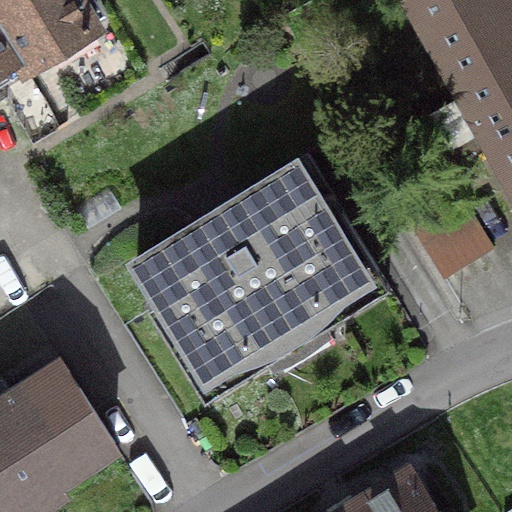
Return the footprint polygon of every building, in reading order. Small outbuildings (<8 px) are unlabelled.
[(96,26),(80,0),(0,0),(0,15),(30,64),(96,26)] [(410,0),(471,110),(511,86),(511,19),(501,0),(410,0)] [(25,67),(30,64),(0,15),(0,66),(18,55),(25,67)] [(511,86),(471,110),(511,184),(511,86)] [(296,161),(137,258),(162,297),(149,305),(205,397),(388,284),(332,192),(319,200),(296,161)] [(443,277),(494,246),(462,196),(412,227),(443,277)] [(0,396),(0,511),(23,511),(120,451),(60,358),(0,396)] [(485,511),(448,454),(359,511),(485,511)]
